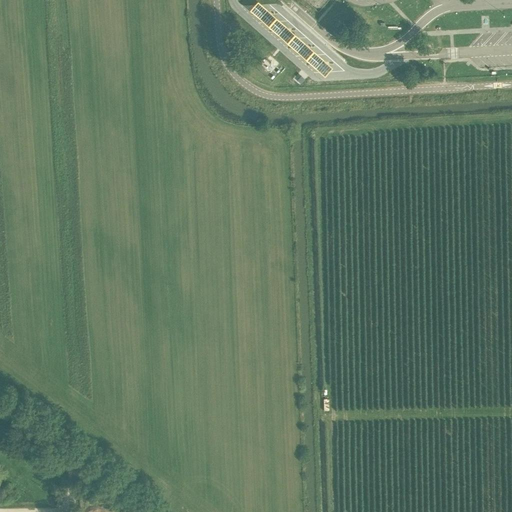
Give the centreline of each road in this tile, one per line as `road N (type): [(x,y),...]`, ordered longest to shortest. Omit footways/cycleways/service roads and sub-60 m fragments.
road 1 (unclassified): [(511,85),(272,99),(225,61),(216,0)]
road 2 (tertiary): [(142,511),(0,401)]
